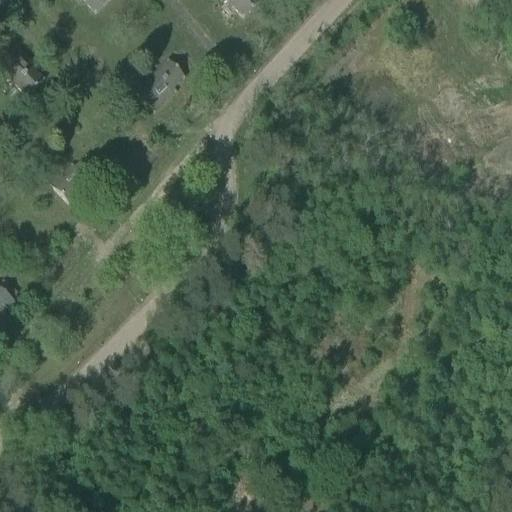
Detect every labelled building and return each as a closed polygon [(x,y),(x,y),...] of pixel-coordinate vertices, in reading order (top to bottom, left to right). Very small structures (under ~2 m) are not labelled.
[(84,0),(82,2),(95,16),(111,0),(84,0)] [(216,0),(221,4),(224,1),(242,20),(259,3),(256,0),(216,0)] [(0,78),(4,83),(7,80),(25,99),(43,83),(32,72),(35,69),(14,47),(0,60),(0,78)] [(184,81),(167,63),(147,82),(144,79),(131,92),(154,115),(175,93),(173,91),(184,81)] [(71,166),(49,188),(72,211),(86,198),(82,195),(101,176),(84,159),(74,170),(71,166)] [(0,323),(1,324),(14,307),(10,304),(16,297),(1,284),(0,284),(0,323)]
